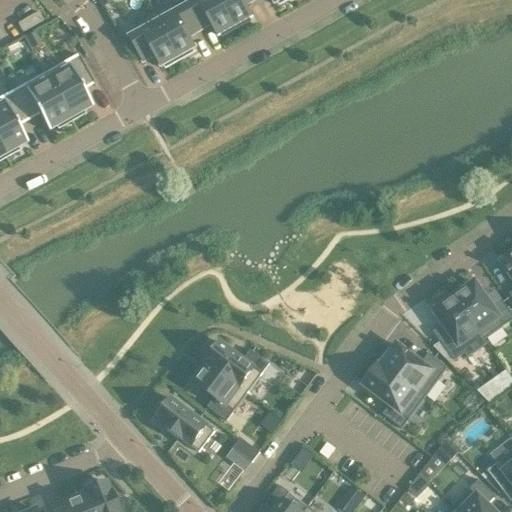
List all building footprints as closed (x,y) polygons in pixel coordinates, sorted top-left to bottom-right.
[(223,37),(237,29),(220,0),(197,0),(187,6),(201,31),(211,26),(218,37),(222,35),(223,37)] [(220,0),(237,29),(250,22),(249,20),(253,17),(247,6),(257,0),(220,0)] [(171,3),(154,13),(180,61),(194,53),(193,51),(197,49),(190,37),(201,31),(187,6),(176,12),(171,3)] [(43,21),(38,13),(17,25),(22,33),(43,21)] [(155,57),(161,69),(165,67),(166,69),(180,61),(154,13),(136,23),(140,32),(129,38),(143,64),(155,57)] [(35,36),(26,41),(33,53),(42,48),(35,36)] [(91,108),(92,108),(82,91),(93,85),(94,85),(78,55),(77,56),(45,74),(71,122),(83,115),(82,113),(90,108),(91,108)] [(58,129),(71,122),(45,74),(12,93),(28,121),(38,115),(48,132),(49,132),(49,131),(57,127),(58,129)] [(27,144),(17,127),(28,121),(12,93),(0,99),(0,147),(6,158),(19,151),(17,149),(25,144),(26,145),(27,144)] [(511,255),(502,263),(511,277),(511,293),(509,295),(511,298),(511,255)] [(475,283),(454,298),(485,341),(485,340),(511,321),(511,315),(501,300),(491,307),(486,299),(475,283)] [(438,310),(434,312),(444,327),(451,335),(441,342),(455,362),(464,355),(467,359),(488,344),(485,340),(485,341),(454,298),(450,301),(448,298),(436,307),(438,310)] [(206,363),(208,365),(208,364),(248,394),(270,366),(250,351),(243,361),(220,344),(206,363)] [(397,346),(381,367),(425,400),(448,369),(429,355),(421,364),(397,346)] [(227,423),(248,394),(208,364),(208,365),(194,383),(215,399),(208,408),(227,423)] [(378,366),(364,386),(390,406),(383,415),(402,430),(425,400),(381,367),(380,368),(378,366)] [(487,385),(478,392),(489,403),(496,398),(487,385)] [(199,453),(215,432),(171,399),(155,420),(199,453)] [(241,439),(233,449),(252,464),(260,454),(241,439)] [(436,454),(421,475),(430,483),(458,454),(446,443),(436,454)] [(327,444),(320,454),(328,460),(335,450),(327,444)] [(498,464),(488,472),(503,491),(511,483),(511,459),(501,468),(498,464)] [(479,481),(453,507),(458,511),(493,511),(487,506),(496,498),(479,481)] [(117,511),(109,492),(109,493),(105,483),(102,484),(99,482),(84,488),(84,492),(82,492),(83,495),(84,494),(90,511),(117,511)] [(304,511),(308,507),(290,494),(280,487),(265,506),(273,511),(304,511)] [(352,488),(337,507),(344,511),(352,511),(364,497),(352,488)] [(90,511),(84,494),(83,495),(62,503),(65,511),(90,511)]
